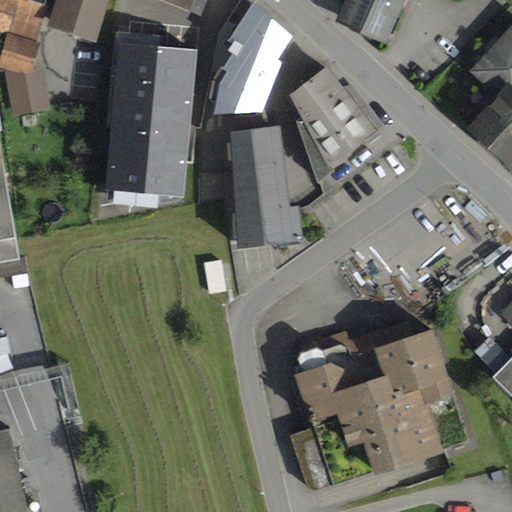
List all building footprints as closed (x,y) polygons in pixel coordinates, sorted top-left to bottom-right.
[(0,0),(0,34),(7,36),(0,59),(0,68),(33,77),(41,43),(38,42),(50,7),(47,4),(48,0),(0,0)] [(110,0),(56,0),(48,29),(96,44),(110,0)] [(161,0),(200,16),(206,0),(161,0)] [(404,0),(344,0),(336,19),(386,41),(404,0)] [(278,61),(294,38),(253,4),(228,44),(232,46),(228,53),(233,56),(223,71),(227,74),(220,85),(214,121),(262,120),(283,65),(278,61)] [(511,26),(469,74),(496,98),(508,85),(511,88),(511,26)] [(196,51),(118,44),(106,189),(183,196),(196,51)] [(326,68),(290,98),(301,120),(296,123),(318,186),(335,173),(333,170),(377,133),(326,68)] [(511,88),(508,85),(496,98),(466,131),(508,171),(511,167),(511,88)] [(280,128),(230,134),(239,252),(304,244),(299,208),(291,209),(280,128)] [(0,277),(27,272),(25,260),(21,261),(0,136),(0,277)] [(511,302),(500,315),(511,327),(511,302)] [(489,331),(477,343),(495,362),(508,350),(489,331)] [(301,374),(293,377),(311,430),(290,437),(308,490),(316,493),(467,444),(452,396),(454,396),(433,332),(372,352),(367,335),(323,350),(321,344),(302,350),(304,355),(300,356),(297,362),(301,374)] [(511,358),(492,378),(511,397),(511,358)] [(0,511),(29,511),(13,431),(0,433),(0,511)]
